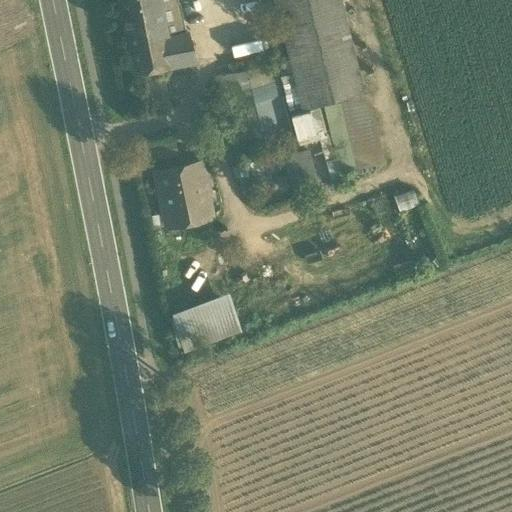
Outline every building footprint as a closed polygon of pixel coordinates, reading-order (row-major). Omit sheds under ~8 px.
[(119,0),(126,32),(163,25),(158,0),(119,0)] [(189,31),(182,0),(158,0),(163,25),(165,36),(189,31)] [(365,91),(342,0),(277,0),(304,106),(365,91)] [(171,66),(165,36),(163,25),(126,32),(134,74),(141,73),(168,67),(171,66)] [(165,36),(171,66),(195,62),(189,31),(165,36)] [(276,65),(237,74),(252,138),(291,128),(276,65)] [(176,108),(168,67),(141,73),(149,113),(176,108)] [(232,142),(252,138),(237,74),(217,79),(232,142)] [(293,114),(299,138),(322,133),(316,108),(293,114)] [(147,151),(150,165),(178,158),(174,144),(147,151)] [(282,158),(295,192),(323,182),(310,148),(282,158)] [(183,211),(186,222),(206,218),(201,192),(205,191),(199,162),(155,171),(164,215),(183,211)] [(401,208),(419,203),(415,187),(396,193),(401,208)] [(183,211),(164,215),(167,226),(186,222),(183,211)] [(381,212),(238,267),(258,322),(402,266),(381,212)] [(186,347),(244,328),(233,292),(174,310),(186,347)]
